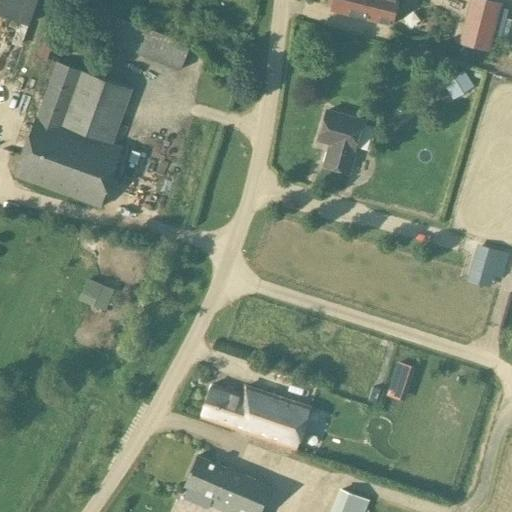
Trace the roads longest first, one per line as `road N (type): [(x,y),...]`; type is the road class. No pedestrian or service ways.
road 1 (unclassified): [(90,511),(162,400),(232,251),(261,151),(281,0)]
road 2 (track): [(222,277),(485,356),(511,383)]
